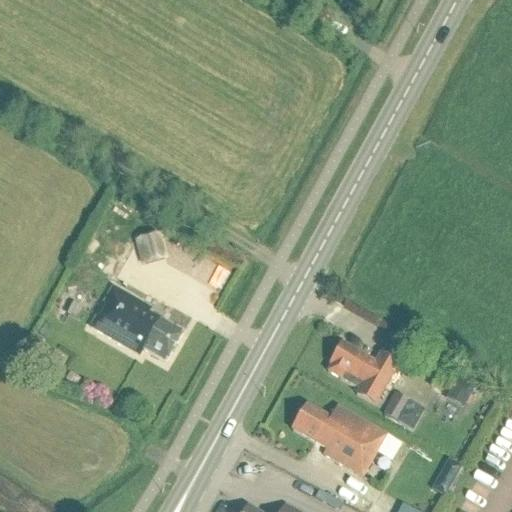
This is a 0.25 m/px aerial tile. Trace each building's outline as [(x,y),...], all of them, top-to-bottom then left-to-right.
[(158,236),(132,244),(140,268),(165,262),(158,236)] [(111,290),(88,330),(138,359),(141,353),(163,366),(180,337),(146,317),(149,312),(111,290)] [(342,348),(330,370),(331,371),(327,377),(358,394),(356,397),(375,407),(397,367),(380,358),(376,367),(342,348)] [(458,378),(444,401),(463,411),(466,406),(468,408),(472,401),(469,400),(476,388),(458,378)] [(413,434),(424,413),(394,396),(382,417),(413,434)] [(360,481),(374,457),(389,466),(400,448),(386,439),(385,440),(336,411),(329,422),(306,408),(291,434),(328,456),(325,460),(360,481)] [(463,448),(455,463),(469,470),(477,455),(463,448)] [(281,476),(289,465),(271,453),(264,464),(281,476)] [(451,485),(459,470),(448,463),(440,478),(451,485)]
